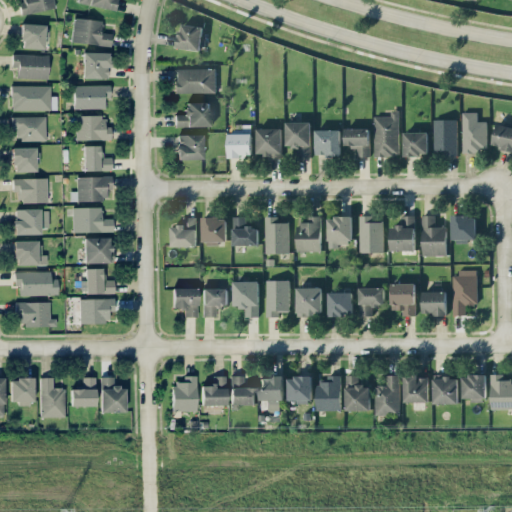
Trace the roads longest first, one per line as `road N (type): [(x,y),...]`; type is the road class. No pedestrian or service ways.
road 1 (residential): [(145,187),(502,188),(505,343)]
road 2 (residential): [(511,342),(0,346)]
road 3 (residential): [(150,511),(150,0)]
road 4 (secondary): [(237,0),(413,55),(511,73)]
road 5 (secondary): [(511,40),(339,0)]
